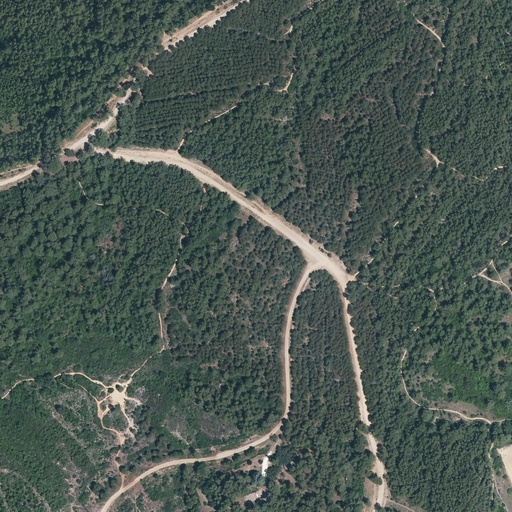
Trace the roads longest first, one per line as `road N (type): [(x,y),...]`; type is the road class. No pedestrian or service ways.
road 1 (track): [(84,141),(111,154),(190,167),(323,259),(291,308),(288,400),(278,425),(238,450),(155,468),(103,511)]
road 2 (track): [(374,511),(381,480),(344,280),(323,259)]
road 3 (track): [(247,0),(150,62),(110,120),(84,141)]
